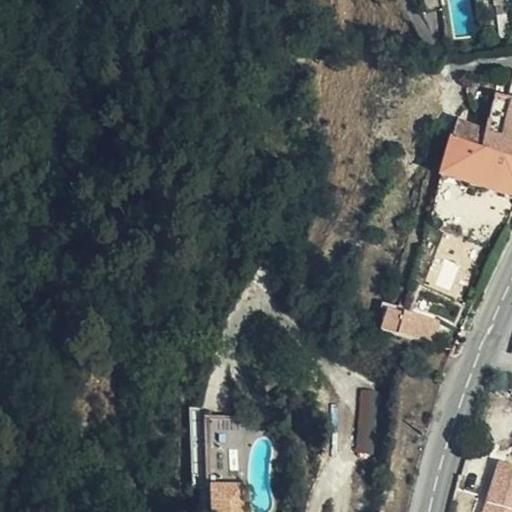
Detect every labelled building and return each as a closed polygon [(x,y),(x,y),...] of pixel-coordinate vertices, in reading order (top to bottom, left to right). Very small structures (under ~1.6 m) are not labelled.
[(440,180),(511,198),(511,104),(508,104),(494,100),(486,135),(456,126),(440,180)] [(445,327),(412,318),(406,338),(440,346),(445,327)] [(210,456),(207,416),(275,410),(273,386),(229,389),(226,357),(204,359),(208,405),(186,407),(192,484),(230,481),(228,455),(210,456)] [(511,511),(511,468),(499,464),(486,506),(493,509),(492,511),(511,511)] [(272,511),(273,496),(240,495),(239,511),(272,511)]
